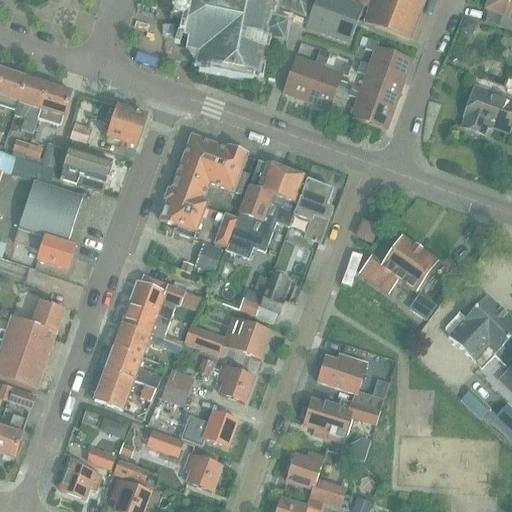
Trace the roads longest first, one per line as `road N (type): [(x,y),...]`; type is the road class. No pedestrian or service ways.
road 1 (tertiary): [(20,511),(172,94)]
road 2 (residential): [(365,162),(240,511)]
road 3 (secondary): [(365,162),(172,94)]
road 4 (residential): [(391,172),(453,0)]
road 5 (secondary): [(511,215),(391,172)]
